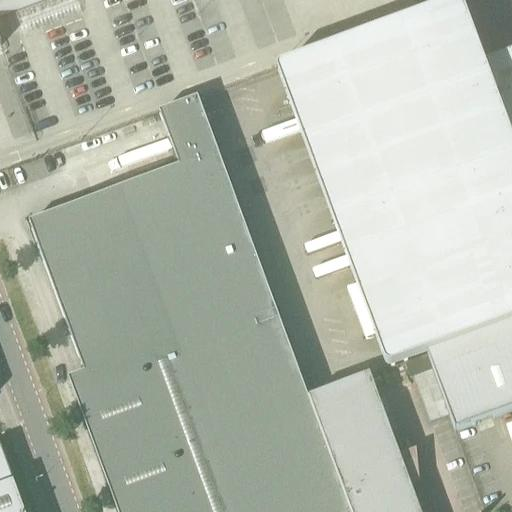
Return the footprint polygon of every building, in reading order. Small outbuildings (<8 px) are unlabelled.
[(0,0),(0,47),(1,47),(0,43),(0,17),(46,0),(0,0)] [(279,74),(278,75),(279,77),(385,367),(386,368),(387,369),(388,370),(390,371),(392,371),(405,366),(428,358),(511,326),(511,91),(496,97),(469,23),(463,9),(463,8),(462,7),(461,6),(460,5),(458,5),(456,6),(281,70),(280,71),(280,72),(279,74)] [(69,382),(116,511),(348,511),(307,402),(309,401),(200,101),(160,116),(180,171),(30,226),(85,376),(69,382)] [(511,326),(428,358),(433,373),(455,434),(511,413),(511,326)] [(428,358),(405,366),(410,381),(433,373),(428,358)] [(370,379),(309,401),(307,402),(348,511),(419,511),(410,487),(419,484),(416,453),(399,459),(370,379)] [(0,511),(24,511),(1,448),(0,448),(0,511)]
